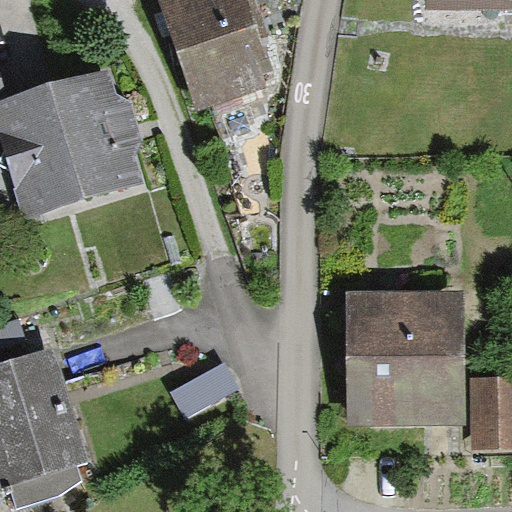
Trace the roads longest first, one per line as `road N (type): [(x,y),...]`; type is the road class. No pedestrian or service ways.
road 1 (residential): [(112,0),(160,87),(240,313),(289,399)]
road 2 (residential): [(323,0),(299,171),(289,399)]
